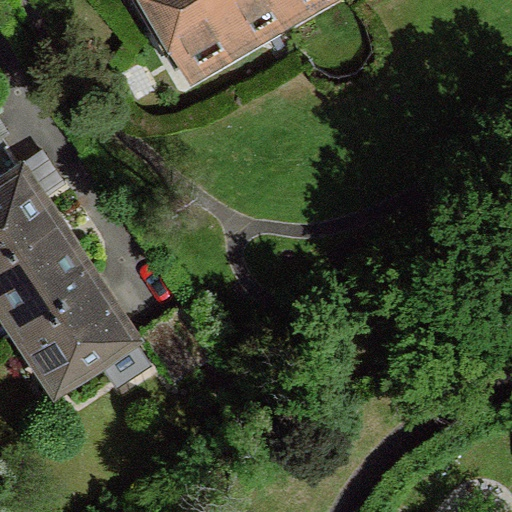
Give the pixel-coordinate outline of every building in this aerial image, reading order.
[(151,0),(195,75),(321,0),(151,0)] [(0,259),(59,220),(19,164),(0,176),(0,259)] [(59,220),(0,259),(0,301),(10,295),(28,323),(96,279),(59,220)] [(135,335),(96,279),(28,323),(19,329),(38,358),(49,352),(68,380),(135,335)] [(225,347),(192,298),(169,315),(202,363),(225,347)] [(202,363),(169,315),(144,331),(177,380),(202,363)]
